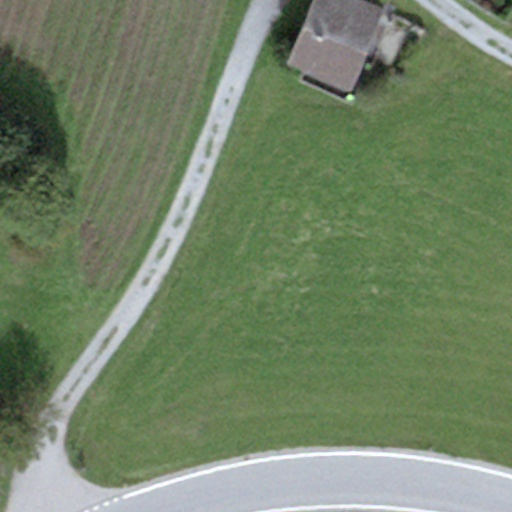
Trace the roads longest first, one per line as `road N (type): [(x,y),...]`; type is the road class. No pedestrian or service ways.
road 1 (track): [(38,511),(31,474),(39,443),(151,275),(271,0)]
road 2 (unclassified): [(511,500),(392,478),(332,478),(219,491),(148,511)]
